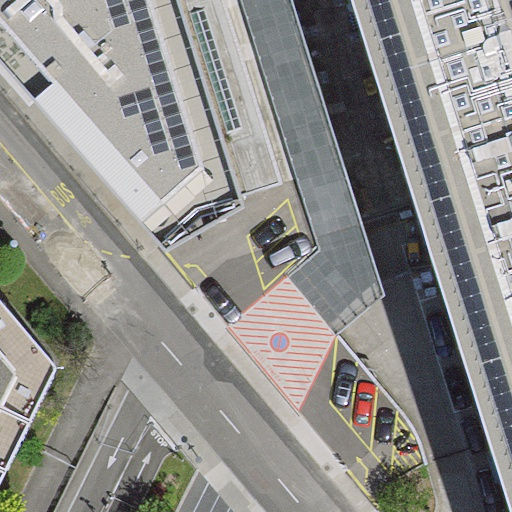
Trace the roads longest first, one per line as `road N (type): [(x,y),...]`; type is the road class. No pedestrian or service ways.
road 1 (residential): [(151,319),(310,511)]
road 2 (residential): [(151,319),(0,138)]
